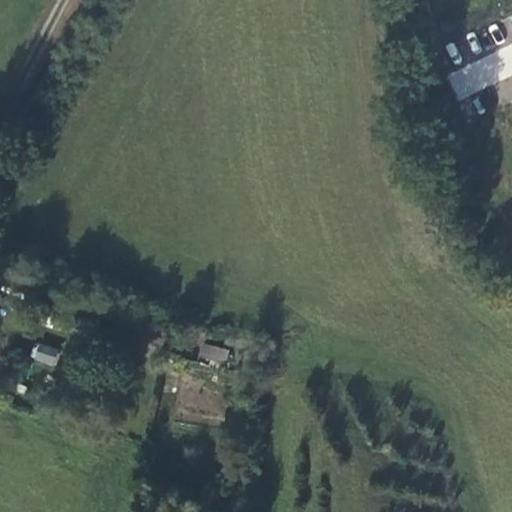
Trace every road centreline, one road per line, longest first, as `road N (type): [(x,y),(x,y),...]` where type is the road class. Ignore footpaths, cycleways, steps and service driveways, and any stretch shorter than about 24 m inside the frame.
road 1 (residential): [(0,272),(162,336)]
road 2 (residential): [(63,0),(0,122)]
